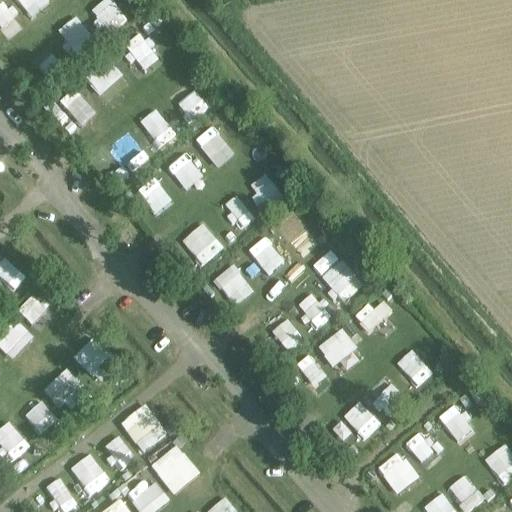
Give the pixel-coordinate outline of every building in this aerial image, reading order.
[(145,1),(138,9),(141,13),(149,5),(145,1)] [(159,16),(150,24),(155,30),(164,22),(159,16)] [(92,53),(82,61),(85,66),(95,58),(92,53)] [(38,84),(30,90),(36,98),(44,92),(38,84)] [(56,107),(48,114),(54,120),(61,113),(56,107)] [(113,172),(105,178),(112,188),(120,182),(113,172)] [(36,270),(32,275),(40,282),(44,278),(36,270)] [(348,320),(341,326),(346,332),(353,327),(348,320)] [(283,356),(276,362),(282,369),(289,363),(283,356)] [(438,365),(437,375),(444,376),(445,366),(438,365)] [(292,373),(284,380),(291,387),(298,381),(292,373)] [(469,400),(463,404),(470,412),(476,407),(469,400)] [(70,415),(64,420),(68,425),(74,420),(70,415)] [(170,427),(164,431),(169,438),(175,434),(170,427)] [(353,446),(346,452),(351,458),(358,453),(353,446)] [(29,447),(21,455),(26,460),(34,453),(29,447)] [(117,490),(113,493),(120,502),(125,498),(117,490)] [(86,495),(80,501),(84,505),(90,500),(86,495)]
